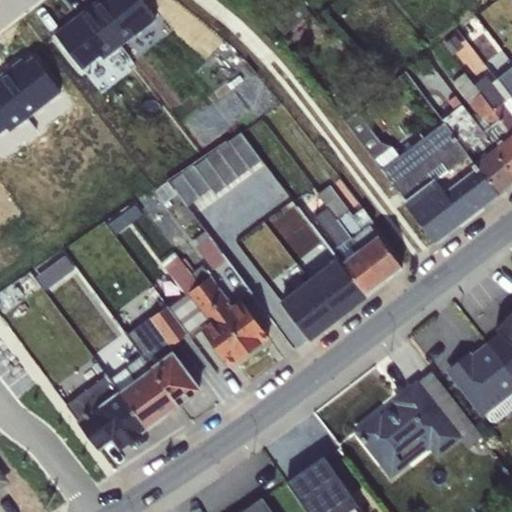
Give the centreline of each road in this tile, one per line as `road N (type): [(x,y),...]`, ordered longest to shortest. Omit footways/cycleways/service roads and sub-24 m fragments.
road 1 (secondary): [(114,511),(261,413),(511,222)]
road 2 (residential): [(90,511),(42,446),(0,408)]
